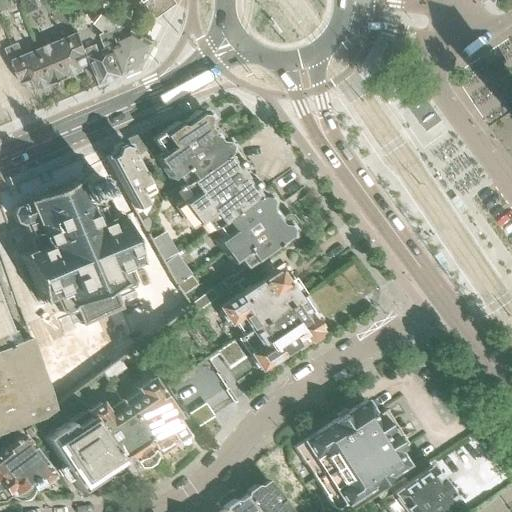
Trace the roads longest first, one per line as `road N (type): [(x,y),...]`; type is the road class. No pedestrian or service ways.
road 1 (residential): [(161,511),(203,487),(262,419),(443,293)]
road 2 (residential): [(511,187),(438,88),(442,42)]
road 3 (tertiary): [(443,293),(344,163)]
road 4 (secondary): [(0,158),(144,102)]
